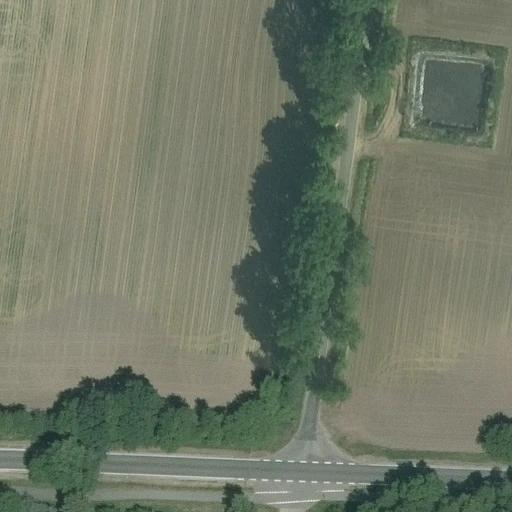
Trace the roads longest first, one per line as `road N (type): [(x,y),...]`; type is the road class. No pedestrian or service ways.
road 1 (unclassified): [(302,472),(367,0)]
road 2 (tertiary): [(0,464),(302,472)]
road 3 (tertiary): [(302,472),(511,480)]
